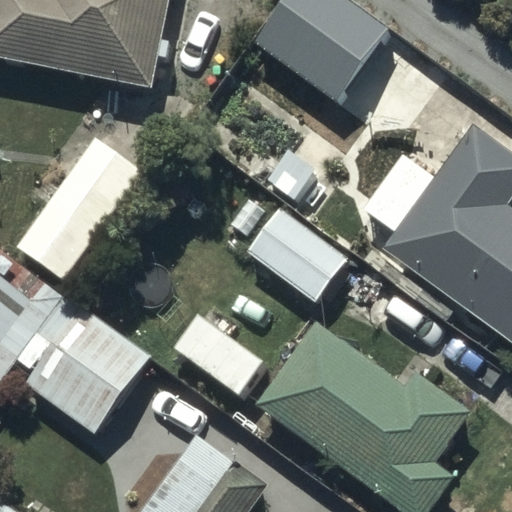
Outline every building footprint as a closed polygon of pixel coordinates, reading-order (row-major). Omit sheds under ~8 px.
[(0,0),(0,72),(162,106),(184,0),(0,0)] [(293,0),(252,54),(338,121),(396,45),(336,0),(293,0)] [(96,136),(16,241),(64,278),(144,172),(96,136)] [(402,249),(388,268),(511,360),(511,169),(478,145),(442,197),(411,175),(373,228),(402,249)] [(288,218),(251,266),(322,318),(358,269),(288,218)] [(0,395),(9,402),(21,386),(31,394),(26,399),(99,457),(160,381),(73,311),(68,317),(0,263),(0,395)] [(479,434),(419,391),(410,403),(323,341),(260,426),(377,511),(451,511),(463,495),(444,481),(479,434)] [(272,511),(276,506),(200,449),(152,511),(272,511)] [(15,511),(0,501),(0,511),(15,511)]
